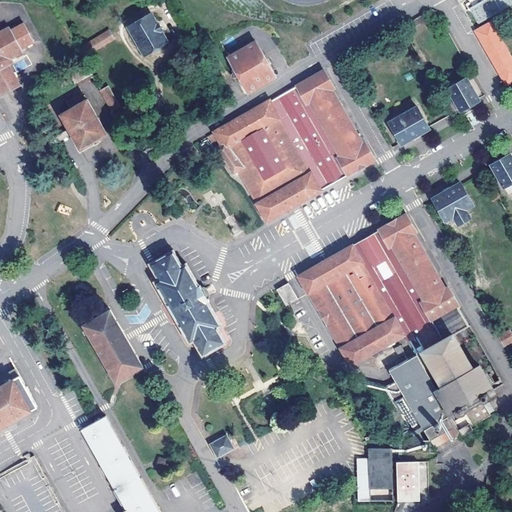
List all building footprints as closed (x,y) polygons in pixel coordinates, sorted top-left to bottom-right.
[(495,0),(483,0),(470,8),(479,23),(501,10),(495,0)] [(153,13),(130,27),(146,53),(168,39),(153,13)] [(0,87),(2,91),(21,81),(9,60),(13,57),(11,53),(22,47),(19,42),(32,34),(24,20),(11,28),(8,24),(0,28),(0,87)] [(511,58),(491,22),(476,31),(506,84),(511,80),(511,58)] [(84,58),(115,39),(110,30),(79,49),(84,58)] [(256,40),(228,56),(249,94),(278,77),(256,40)] [(90,64),(73,74),(77,82),(94,72),(90,64)] [(297,86),(298,88),(272,103),(270,100),(208,137),(232,178),(235,176),(264,225),(375,159),(364,141),(361,143),(329,88),(332,87),(322,71),(297,86)] [(466,76),(447,87),(459,109),(478,98),(466,76)] [(109,84),(101,88),(112,108),(121,104),(109,84)] [(72,108),(63,113),(83,147),(109,132),(89,98),(87,99),(83,92),(68,100),(72,108)] [(415,105),(388,121),(401,143),(428,127),(415,105)] [(432,125),(436,132),(446,125),(442,119),(432,125)] [(511,157),(509,153),(491,164),(504,186),(511,181),(511,157)] [(460,182),(432,197),(445,220),(453,215),(458,224),(469,218),(464,209),(473,204),(460,182)] [(60,203),(57,210),(68,215),(71,208),(60,203)] [(364,240),(354,245),(406,336),(416,355),(454,334),(468,326),(463,317),(458,308),(460,307),(421,240),(419,236),(406,213),(391,221),(376,229),(378,232),(364,240)] [(325,259),(295,275),(349,369),(406,336),(354,245),(352,243),(325,259)] [(171,251),(149,264),(157,280),(154,282),(171,313),(189,344),(193,342),(202,359),(225,346),(216,329),(219,327),(200,294),(183,265),(180,267),(171,251)] [(289,283),(276,290),(285,306),(298,299),(289,283)] [(111,310),(80,328),(97,355),(114,385),(144,368),(127,337),(111,310)] [(511,337),(506,328),(497,333),(499,338),(497,340),(503,350),(506,349),(507,351),(511,348),(511,337)] [(454,334),(416,355),(462,436),(473,430),(472,427),(492,416),(489,414),(495,410),(488,398),(493,395),(496,394),(479,365),(474,368),(454,334)] [(462,436),(416,355),(389,371),(395,382),(393,384),(386,387),(418,446),(429,440),(435,451),(462,436)] [(0,427),(38,406),(20,375),(0,386),(0,427)] [(160,511),(155,502),(106,415),(79,430),(88,446),(113,488),(124,508),(125,511),(160,511)] [(215,441),(209,444),(217,458),(235,448),(227,434),(215,441)] [(393,501),(392,448),(368,449),(368,458),(356,458),(357,502),(393,501)] [(419,461),(397,461),(398,501),(420,500),(419,461)]
